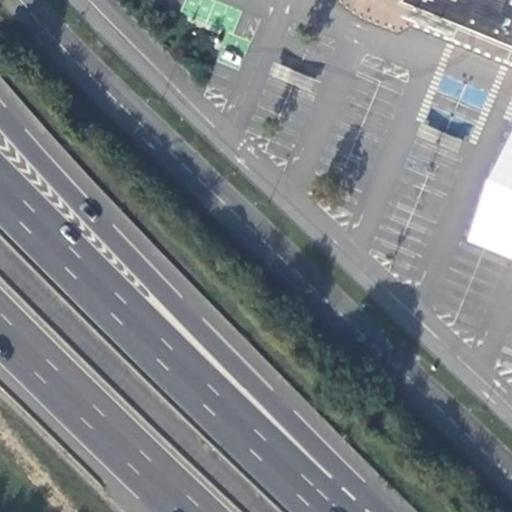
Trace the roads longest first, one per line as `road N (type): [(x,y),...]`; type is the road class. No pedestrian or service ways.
road 1 (trunk): [(373,511),(0,118)]
road 2 (trunk): [(325,511),(0,194)]
road 3 (trunk): [(0,329),(190,511)]
